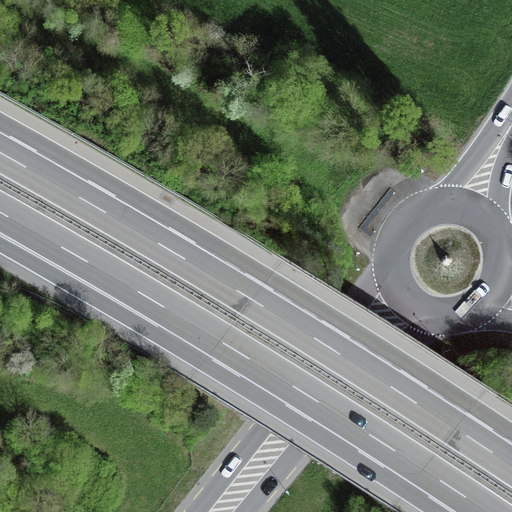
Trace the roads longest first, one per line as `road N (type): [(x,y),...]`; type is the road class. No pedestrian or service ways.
road 1 (motorway): [(511,466),(179,256),(0,155)]
road 2 (motorway): [(161,304),(485,511)]
road 3 (primary): [(389,259),(196,511)]
road 4 (primary): [(246,511),(381,357),(428,316)]
road 5 (motorway): [(0,215),(161,304)]
road 6 (motorway): [(0,244),(104,303),(161,304)]
